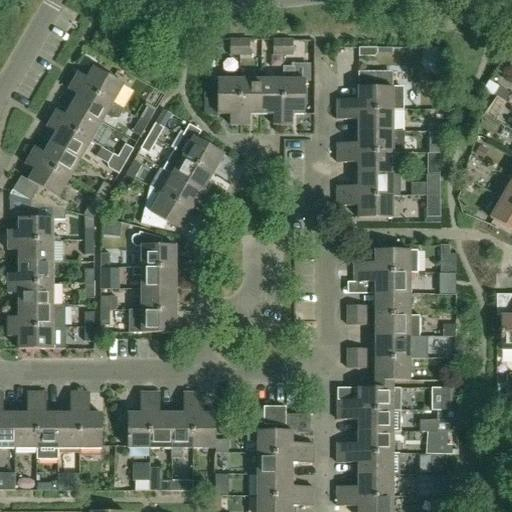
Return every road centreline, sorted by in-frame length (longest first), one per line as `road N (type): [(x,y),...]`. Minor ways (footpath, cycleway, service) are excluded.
road 1 (residential): [(326,372),(321,64)]
road 2 (residential): [(206,373),(0,372)]
road 3 (residential): [(206,373),(205,312),(248,305),(254,248)]
road 4 (residential): [(327,511),(326,372)]
road 5 (residential): [(326,372),(206,373)]
